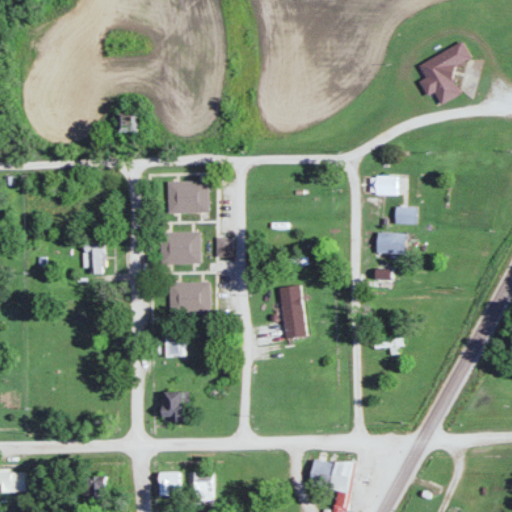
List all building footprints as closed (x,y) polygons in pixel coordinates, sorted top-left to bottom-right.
[(422,79),(434,107),(461,95),(450,69),(471,59),(464,42),(418,62),(425,78),(422,79)] [(118,134),(139,134),(139,113),(118,113),(118,134)] [(398,176),(371,176),(371,194),(398,194),(398,176)] [(168,212),(167,181),(207,180),(208,210),(168,212)] [(395,224),(415,224),(415,207),(395,207),(395,224)] [(162,262),(161,232),(200,230),(201,261),(162,262)] [(377,254),(404,254),(404,233),(377,233),(377,254)] [(216,237),(216,256),(232,256),(232,237),(216,237)] [(104,243),(84,243),(84,275),(104,275),(104,243)] [(170,312),(169,281),(209,280),(210,310),(170,312)] [(302,285),(280,288),(286,339),(307,337),(302,285)] [(162,357),(186,357),(186,338),(162,338),(162,357)] [(71,384),(71,402),(87,402),(87,384),(71,384)] [(165,422),(184,422),(184,392),(165,392),(165,422)] [(349,511),(354,464),(313,460),(310,488),(336,491),(334,511),(345,511),(349,511)] [(0,491),(25,492),(25,470),(0,470),(0,491)] [(160,496),(179,496),(179,472),(160,472),(160,496)] [(192,493),(199,493),(199,501),(212,501),(212,472),(192,472),(192,493)] [(105,476),(82,476),(82,499),(105,499),(105,476)]
